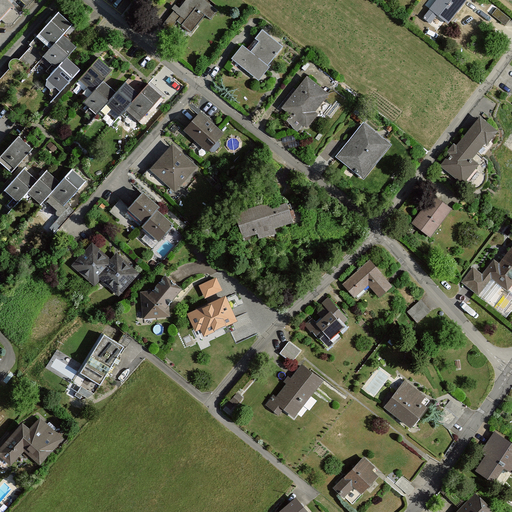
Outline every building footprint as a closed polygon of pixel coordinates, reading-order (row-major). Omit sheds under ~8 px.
[(0,0),(0,24),(14,9),(5,0),(0,0)] [(219,12),(204,0),(185,0),(179,8),(174,4),(170,9),(173,12),(162,25),(184,44),(206,17),(211,22),(219,12)] [(449,26),(469,0),(436,0),(422,18),(432,26),(439,18),(449,26)] [(60,14),(36,38),(48,50),(64,35),(72,27),(60,14)] [(243,45),(228,62),(255,84),(284,49),(261,30),(254,39),(258,43),(251,52),(243,45)] [(48,50),(39,59),(53,73),(68,59),(78,49),(64,35),(48,50)] [(53,73),(46,80),(58,92),(80,71),(68,59),(53,73)] [(98,60),(75,84),(89,97),(103,82),(112,73),(98,60)] [(331,96),(306,76),(280,108),(305,128),(331,96)] [(89,97),(81,105),(94,117),(107,105),(117,94),(103,82),(89,97)] [(107,105),(119,117),(127,108),(139,96),(127,84),(117,94),(107,105)] [(139,96),(127,108),(142,122),(163,100),(148,86),(139,96)] [(200,112),(183,129),(209,157),(221,146),(217,142),(223,133),(200,112)] [(454,142),(437,164),(462,188),(479,165),(474,160),(499,131),(480,115),(457,146),(454,142)] [(391,146),(363,120),(336,157),(365,182),(391,146)] [(16,137),(0,154),(0,157),(14,173),(31,152),(16,137)] [(172,142),(147,169),(176,197),(198,169),(172,142)] [(23,168),(2,191),(16,205),(26,193),(36,181),(23,168)] [(58,183),(49,195),(63,211),(86,184),(71,169),(58,183)] [(36,181),(26,193),(39,207),(49,195),(58,183),(45,171),(36,181)] [(120,201),(110,212),(131,237),(139,228),(155,210),(158,207),(141,190),(127,207),(120,201)] [(286,194),(235,214),(243,247),(294,225),(286,194)] [(433,195),(411,225),(429,240),(450,210),(433,195)] [(155,210),(139,228),(156,245),(172,226),(155,210)] [(93,242),(70,268),(93,291),(102,282),(118,299),(139,274),(116,253),(111,260),(93,242)] [(511,292),(511,245),(498,264),(494,260),(492,264),(481,255),(463,283),(481,297),(491,281),(510,295),(511,292)] [(370,261),(343,283),(355,300),(368,287),(379,300),(392,285),(370,261)] [(181,291),(164,273),(151,291),(141,291),(141,321),(170,318),(169,306),(181,291)] [(218,278),(200,287),(204,300),(222,292),(218,278)] [(226,295),(187,313),(195,337),(201,333),(203,340),(237,324),(226,295)] [(329,297),(306,324),(330,353),(341,339),(338,335),(349,322),(329,297)] [(421,299),(409,311),(419,322),(432,310),(421,299)] [(123,349),(101,337),(79,376),(101,388),(123,349)] [(289,343),(277,358),(289,369),(300,353),(289,343)] [(273,395),(265,406),(280,419),(284,412),(294,421),(324,384),(302,365),(291,380),(287,377),(283,382),(287,385),(277,398),(273,395)] [(405,380),(384,406),(410,427),(428,401),(405,380)] [(37,466),(63,440),(40,418),(31,427),(23,419),(0,442),(0,456),(11,467),(24,453),(37,466)] [(485,456),(475,471),(495,485),(505,470),(511,474),(511,443),(495,431),(481,452),(485,456)] [(360,455),(332,489),(355,508),(384,474),(360,455)] [(492,511),(475,493),(457,511),(492,511)] [(306,511),(295,499),(280,511),(306,511)]
